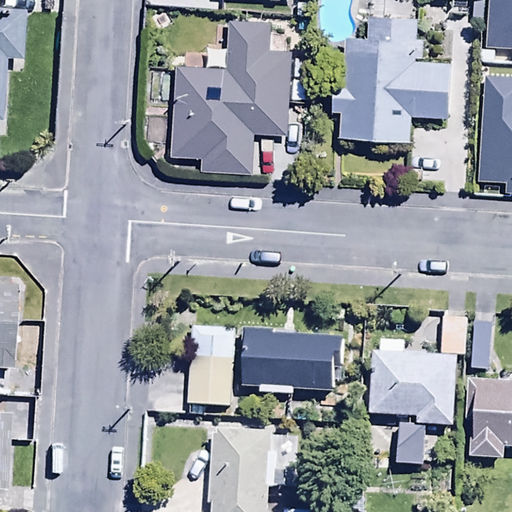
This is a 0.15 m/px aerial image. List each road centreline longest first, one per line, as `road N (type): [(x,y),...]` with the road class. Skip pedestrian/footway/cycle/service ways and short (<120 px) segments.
road 1 (residential): [(511,245),(99,220)]
road 2 (residential): [(84,511),(99,220)]
road 3 (residential): [(99,220),(111,0)]
